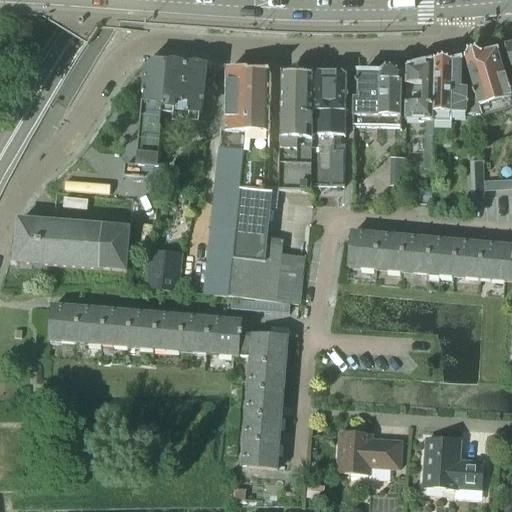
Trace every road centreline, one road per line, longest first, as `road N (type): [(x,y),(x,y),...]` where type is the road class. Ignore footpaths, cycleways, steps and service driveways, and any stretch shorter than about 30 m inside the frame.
road 1 (residential): [(0,235),(20,189),(57,154),(118,61),(138,47),(172,41),(421,49),(444,42),(458,1)]
road 2 (residential): [(299,466),(329,227),(340,221),(511,234)]
road 3 (secondary): [(271,10),(458,1)]
road 4 (primary): [(0,158),(72,38)]
road 5 (secondary): [(132,0),(271,10)]
road 6 (residential): [(382,422),(511,430)]
